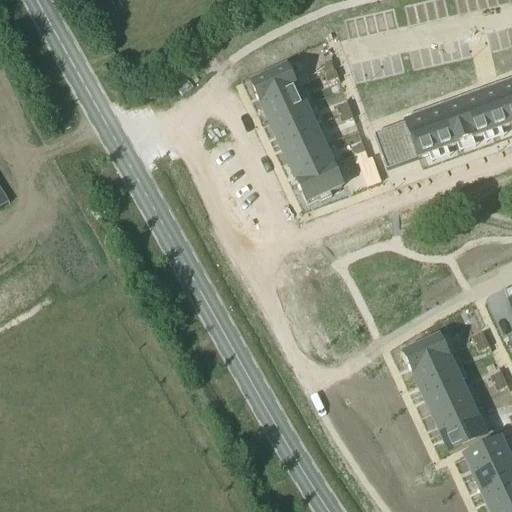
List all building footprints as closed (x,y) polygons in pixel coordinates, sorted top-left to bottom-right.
[(122,62),(127,69),(145,58),(140,51),(122,62)] [(333,66),(321,70),(324,78),(336,73),(333,66)] [(286,69),(251,86),(261,106),(296,90),(286,69)] [(336,73),(324,78),(327,86),(338,81),(336,73)] [(511,87),(476,101),(489,136),(511,128),(511,87)] [(296,90),(261,106),(270,126),(305,110),(296,90)] [(476,101),(440,114),(453,150),(489,136),(476,101)] [(348,106),(336,111),(339,118),(350,114),(348,106)] [(305,110),(270,126),(279,146),(314,129),(305,110)] [(350,114),(339,118),(342,126),(353,122),(350,114)] [(440,114),(403,127),(416,163),(453,150),(440,114)] [(403,127),(372,139),(385,175),(416,163),(403,127)] [(314,129),(279,146),(288,165),(323,149),(314,129)] [(362,147),(351,151),(353,159),(365,154),(362,147)] [(323,149),(288,165),(297,185),(332,168),(323,149)] [(365,154),(353,159),(356,167),(368,162),(365,154)] [(332,168),(297,185),(307,205),(318,200),(320,204),(332,199),(330,195),(342,189),(332,168)] [(415,352),(403,357),(413,378),(456,357),(447,337),(426,347),(424,343),(413,348),(415,352)] [(481,337),(471,342),(474,349),(485,344),(481,337)] [(485,344),(474,349),(478,356),(488,351),(485,344)] [(456,357),(413,378),(422,397),(457,381),(448,363),(457,358),(456,357)] [(500,376),(489,381),(492,388),(503,383),(500,376)] [(457,381),(422,397),(431,417),(466,401),(457,381)] [(503,383),(492,388),(496,396),(507,391),(503,383)] [(466,401),(431,417),(440,437),(484,416),(483,415),(475,419),(466,401)] [(484,416),(440,437),(450,457),(493,437),(484,416)] [(499,443),(464,460),(474,480),(511,462),(511,461),(508,463),(499,443)] [(511,462),(474,480),(483,500),(511,486),(511,462)] [(511,486),(483,500),(488,511),(505,511),(511,509),(511,486)]
